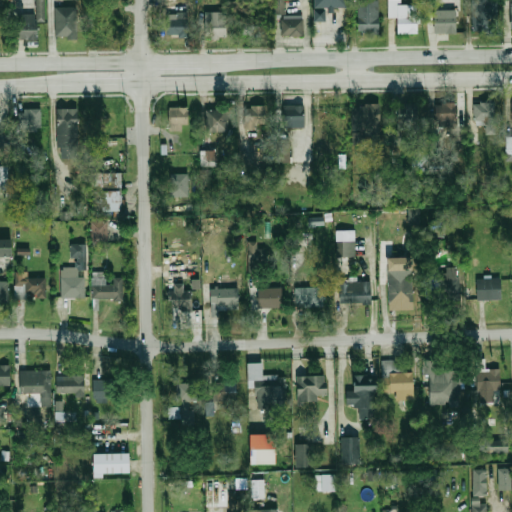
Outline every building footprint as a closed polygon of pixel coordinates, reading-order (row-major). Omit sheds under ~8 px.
[(36,20),(45,20),(44,0),(35,0),(36,14),(17,14),(18,39),(36,39),(36,20)] [(273,0),(274,15),(285,14),(283,0),(273,0)] [(379,33),(379,0),(357,0),(357,33),(379,33)] [(419,34),(419,4),(402,4),(402,0),(388,0),(389,17),(397,17),(397,34),(419,34)] [(497,0),(472,0),(472,31),(497,31),(497,0)] [(77,38),(77,6),(55,6),(55,38),(77,38)] [(312,8),(324,8),(324,20),(312,20),(312,8)] [(433,30),(456,31),(456,12),(434,11),(433,30)] [(166,34),(166,12),(187,12),(187,34),(166,34)] [(205,17),(205,36),(226,36),(226,17),(205,17)] [(263,36),(263,18),(242,18),(242,36),(263,36)] [(303,35),(303,19),(280,19),(280,35),(303,35)] [(395,103),(395,144),(404,144),(404,130),(418,130),(418,103),(395,103)] [(456,125),(456,103),(434,103),(434,125),(456,125)] [(476,125),(493,125),(493,103),(476,103),(476,125)] [(343,135),(343,104),(322,104),(322,135),(343,135)] [(357,135),(381,135),(381,104),(357,104),(357,135)] [(283,105),(283,127),(304,127),(304,105),(283,105)] [(244,125),(266,125),(266,106),(244,106),(244,125)] [(168,107),(168,130),(187,130),(187,107),(168,107)] [(77,157),(77,108),(58,108),(58,157),(77,157)] [(228,109),(206,109),(206,132),(228,132),(228,109)] [(18,110),(18,130),(41,130),(41,110),(18,110)] [(279,161),(289,161),(288,140),(279,140),(279,161)] [(215,150),(200,151),(200,166),(216,166),(215,150)] [(426,150),(411,150),(412,172),(427,171),(426,150)] [(9,166),(0,166),(0,189),(9,189),(9,166)] [(91,213),(121,213),(121,172),(91,172),(91,213)] [(189,173),(170,173),(170,196),(189,196),(189,173)] [(91,245),(107,245),(107,221),(91,221),(91,245)] [(355,257),(354,230),(335,231),(336,257),(355,257)] [(0,257),(10,257),(10,240),(0,240),(0,257)] [(249,241),(248,261),(265,261),(266,249),(257,248),(257,241),(249,241)] [(61,298),(85,298),(85,276),(79,276),(79,266),(61,266),(61,298)] [(413,268),(389,268),(389,302),(413,302),(413,268)] [(428,301),(458,301),(458,269),(428,269),(428,301)] [(92,279),(92,299),(123,299),(123,277),(112,277),(112,279),(92,279)] [(46,278),(14,278),(14,299),(46,299),(46,278)] [(500,299),(500,279),(477,279),(477,299),(500,299)] [(371,281),(339,281),(339,304),(371,304),(371,281)] [(0,302),(8,302),(8,282),(0,282),(0,302)] [(324,287),(295,287),(295,305),(324,305),(324,287)] [(238,310),(238,288),(210,289),(210,311),(238,310)] [(258,288),(258,308),(282,308),(282,288),(258,288)] [(170,290),(170,310),(192,310),(192,290),(170,290)] [(414,393),(414,372),(397,372),(397,359),(381,359),(381,393),(414,393)] [(247,364),(248,381),(255,381),(256,403),(286,402),(286,375),(262,376),(262,363),(247,364)] [(10,366),(0,366),(0,386),(10,386),(10,366)] [(500,369),(476,369),(476,391),(500,391),(500,369)] [(19,393),(41,393),(41,406),(51,406),(51,370),(19,370),(19,393)] [(378,414),(361,414),(361,403),(357,403),(357,399),(349,399),(349,386),(357,386),(357,370),(378,370),(378,414)] [(461,373),(429,373),(429,390),(444,390),(444,402),(461,402),(461,373)] [(85,376),(57,376),(57,397),(85,397),(85,376)] [(318,402),(318,395),(326,395),(326,376),(297,376),(297,402),(318,402)] [(95,397),(115,397),(115,380),(95,380),(95,397)] [(236,381),(212,381),(212,400),(236,400),(236,381)] [(198,400),(198,383),(178,383),(178,407),(169,408),(169,421),(192,420),(192,400),(198,400)] [(275,464),(275,434),(250,434),(250,464),(275,464)] [(340,437),(341,464),(359,464),(359,437),(340,437)] [(489,440),(488,451),(507,452),(507,440),(489,440)] [(296,467),(314,467),(313,444),(295,444),(296,467)] [(92,453),(129,453),(129,472),(102,472),(102,476),(92,476),(92,453)] [(511,490),(511,468),(498,468),(498,490),(511,490)] [(473,496),(487,496),(486,469),(472,469),(473,496)] [(377,480),(378,472),(368,471),(367,479),(377,480)] [(395,472),(385,473),(385,483),(396,483),(395,472)] [(335,474),(314,474),(314,491),(335,490),(335,474)] [(251,480),(251,498),(264,497),(264,480),(251,480)] [(471,511),(485,511),(486,503),(479,503),(479,497),(471,497),(471,511)]
